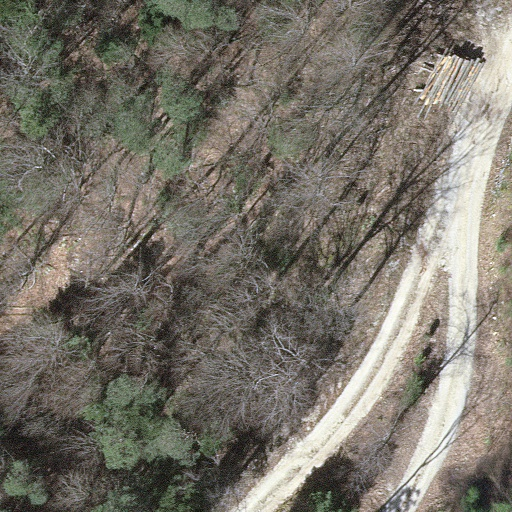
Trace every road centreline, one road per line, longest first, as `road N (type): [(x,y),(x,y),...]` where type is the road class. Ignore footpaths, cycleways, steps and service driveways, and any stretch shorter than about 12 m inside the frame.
road 1 (track): [(511,81),(466,183),(460,347),(397,511)]
road 2 (track): [(255,511),(363,387),(466,183)]
